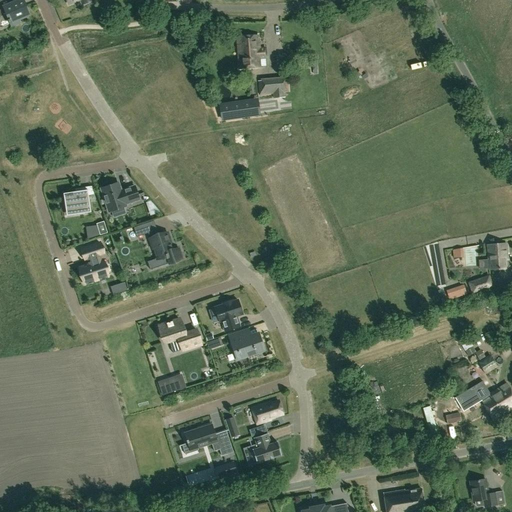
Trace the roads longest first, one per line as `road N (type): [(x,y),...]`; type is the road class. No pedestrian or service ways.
road 1 (residential): [(246,271),(230,284),(96,327),(80,319),(39,183),(49,173),(134,155)]
road 2 (residential): [(300,484),(511,444)]
road 3 (unclassified): [(511,164),(428,0)]
road 4 (residential): [(134,155),(43,0)]
road 5 (residential): [(246,271),(134,155)]
road 6 (residential): [(168,7),(328,0)]
road 7 (residential): [(300,376),(163,422)]
road 8 (residential): [(173,511),(300,484)]
